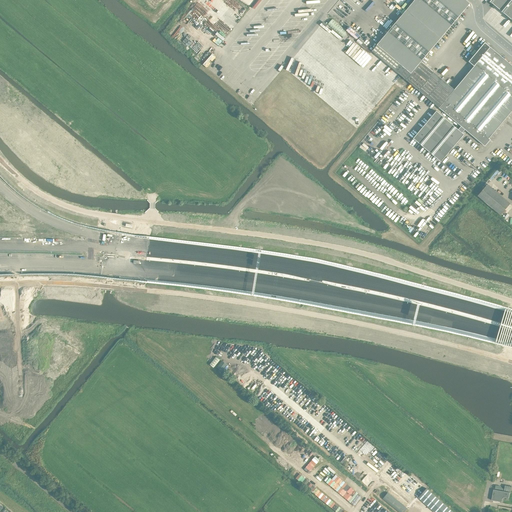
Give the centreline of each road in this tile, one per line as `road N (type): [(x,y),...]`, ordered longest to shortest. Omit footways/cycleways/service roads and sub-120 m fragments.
road 1 (motorway): [(80,263),(275,283),(511,339)]
road 2 (motorway): [(511,322),(358,281),(206,256)]
road 3 (motorway): [(206,256),(66,227),(0,186)]
road 4 (motorway): [(206,256),(0,245)]
